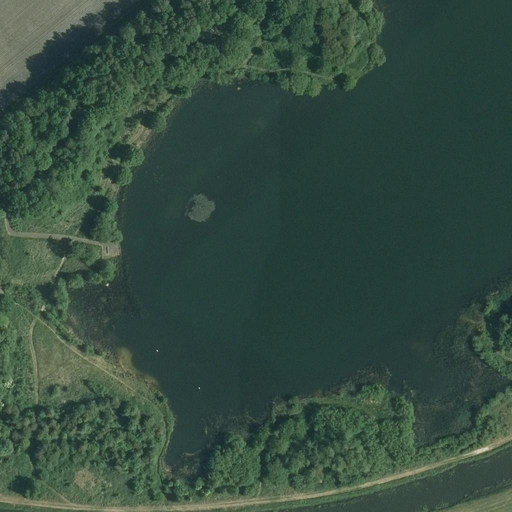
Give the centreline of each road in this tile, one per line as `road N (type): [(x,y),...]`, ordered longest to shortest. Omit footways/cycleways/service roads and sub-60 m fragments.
road 1 (unknown): [(0,197),(30,178),(80,111),(134,89),(168,56),(221,28),(246,0)]
road 2 (track): [(0,502),(178,509),(262,501)]
road 3 (track): [(0,120),(148,0)]
road 4 (track): [(262,501),(408,474)]
